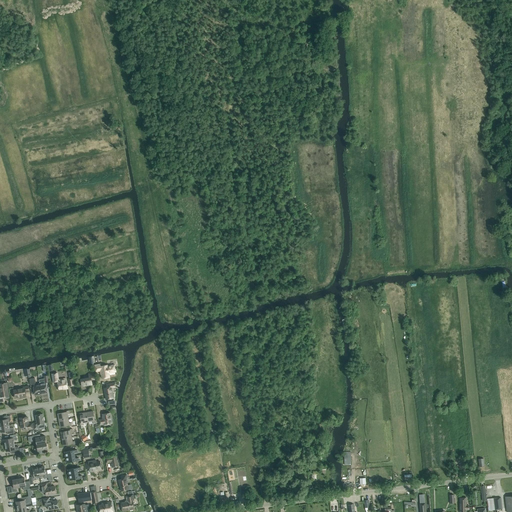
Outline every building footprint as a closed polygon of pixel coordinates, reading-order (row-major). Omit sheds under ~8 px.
[(102,379),(110,377),(109,373),(116,372),(115,365),(108,366),(107,365),(101,366),(101,364),(95,365),(96,372),(101,371),(102,379)] [(52,374),(53,382),(55,382),(56,385),(57,386),(58,386),(59,389),(67,387),(66,378),(58,380),(57,373),(52,374)] [(82,386),(92,384),(92,381),(95,380),(94,373),(89,374),(90,378),(81,379),(82,386)] [(31,387),(33,387),(35,395),(41,394),(41,395),(39,384),(36,384),(35,378),(29,379),(31,387)] [(0,401),(4,401),(3,394),(9,393),(7,382),(0,383),(0,401)] [(45,383),(39,384),(41,395),(47,394),(45,383)] [(115,383),(112,384),(107,385),(107,387),(104,388),(105,393),(106,399),(114,398),(112,387),(113,387),(116,386),(115,383)] [(29,392),(29,386),(23,387),(23,388),(13,390),(15,398),(20,397),(20,398),(27,397),(26,392),(29,392)] [(58,414),(59,420),(68,419),(67,414),(70,414),(69,410),(66,411),(66,412),(58,414)] [(93,412),(87,413),(88,422),(93,421),(93,423),(96,423),(96,419),(95,420),(93,412)] [(112,423),(110,412),(103,414),(103,419),(99,420),(100,425),(112,423)] [(87,413),(80,414),(81,422),(80,422),(81,425),(84,425),(84,422),(88,422),(87,413)] [(45,427),(44,420),(45,420),(44,417),(43,417),(43,415),(43,414),(35,415),(37,423),(33,423),(34,429),(39,428),(45,427)] [(0,420),(0,426),(9,425),(8,420),(11,420),(10,416),(4,417),(5,419),(0,420)] [(20,418),(21,428),(26,427),(27,430),(33,429),(32,423),(28,424),(27,417),(20,418)] [(72,426),(71,423),(69,423),(68,419),(59,420),(60,427),(69,426),(69,427),(72,426)] [(7,434),(13,433),(15,433),(14,427),(10,428),(9,425),(0,426),(1,432),(7,431),(7,434)] [(61,432),(63,439),(71,437),(70,433),(73,432),(72,429),(69,429),(70,430),(61,432)] [(4,439),(5,445),(14,444),(14,441),(17,440),(16,434),(10,435),(11,438),(4,439)] [(36,440),(37,444),(46,443),(45,436),(41,437),(40,434),(32,436),(33,441),(36,440)] [(63,439),(64,445),(72,444),(72,445),(75,444),(75,441),(72,441),(71,437),(63,439)] [(48,449),(46,443),(37,444),(37,448),(34,449),(35,455),(43,453),(43,450),(48,449)] [(15,447),(14,444),(5,445),(7,451),(13,450),(14,453),(19,452),(18,446),(15,447)] [(120,466),(118,456),(110,457),(110,458),(106,458),(107,463),(111,462),(112,467),(120,466)] [(100,462),(89,464),(88,463),(85,463),(86,469),(89,468),(90,471),(95,470),(101,469),(100,462)] [(45,466),(39,467),(41,477),(44,476),(45,478),(49,477),(50,481),(52,480),(51,473),(48,474),(48,470),(46,470),(45,466)] [(34,472),(32,473),(33,477),(30,477),(31,484),(34,484),(33,480),(37,479),(37,477),(41,477),(39,467),(33,468),(34,472)] [(127,475),(121,476),(121,479),(118,479),(119,485),(120,485),(121,491),(128,489),(126,478),(127,478),(127,475)] [(25,478),(19,479),(20,487),(24,486),(24,490),(31,489),(30,485),(26,486),(25,478)] [(14,486),(11,486),(12,492),(18,491),(17,488),(20,487),(19,479),(13,480),(14,486)] [(46,496),(56,494),(55,486),(47,487),(47,484),(41,485),(42,493),(46,492),(46,496)] [(90,492),(77,494),(79,502),(91,500),(90,492)] [(134,500),(133,495),(126,496),(127,502),(121,503),(122,511),(135,509),(133,500),(134,500)] [(16,502),(17,508),(26,507),(25,503),(30,502),(31,500),(31,496),(27,497),(19,498),(20,501),(16,502)] [(487,499),(488,511),(502,509),(501,497),(487,499)] [(59,508),(57,500),(50,501),(49,498),(44,499),(45,507),(48,506),(49,510),(59,508)] [(459,498),(459,511),(466,511),(467,509),(469,509),(469,505),(466,505),(466,498),(459,498)] [(102,505),(99,505),(100,511),(106,511),(107,511),(113,511),(112,501),(101,503),(102,505)] [(76,505),(77,510),(78,510),(78,511),(90,511),(90,509),(86,509),(85,503),(76,505)]
